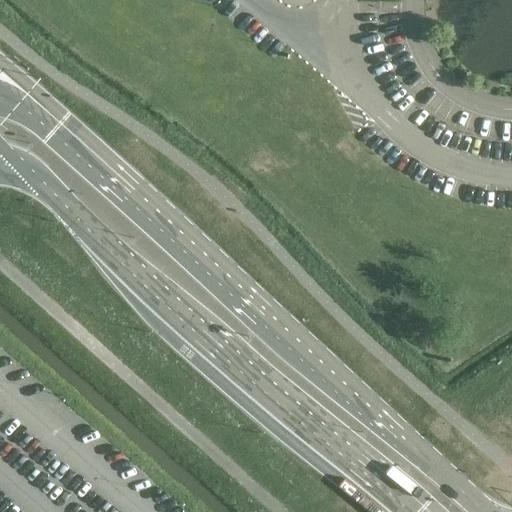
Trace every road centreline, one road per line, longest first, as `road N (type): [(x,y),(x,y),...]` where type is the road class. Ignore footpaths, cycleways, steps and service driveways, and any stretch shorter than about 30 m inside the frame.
road 1 (secondary): [(485,511),(5,69)]
road 2 (secondary): [(0,144),(409,511)]
